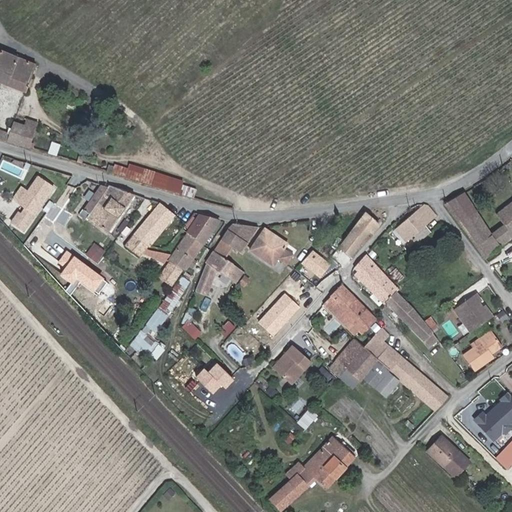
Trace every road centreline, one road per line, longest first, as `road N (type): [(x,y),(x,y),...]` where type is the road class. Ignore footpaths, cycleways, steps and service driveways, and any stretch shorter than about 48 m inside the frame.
road 1 (unclassified): [(511,147),(436,194),(244,216),(0,140)]
road 2 (unknown): [(345,275),(468,393)]
